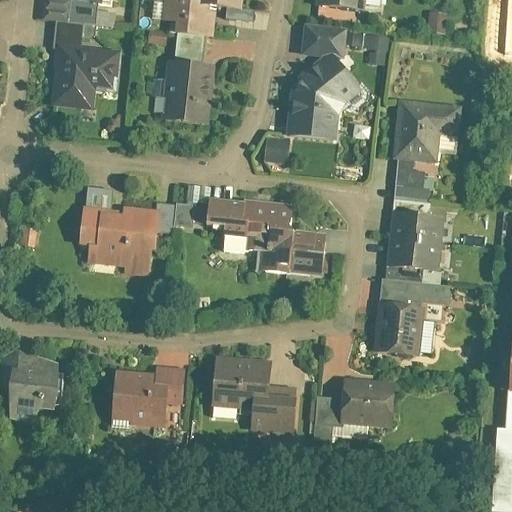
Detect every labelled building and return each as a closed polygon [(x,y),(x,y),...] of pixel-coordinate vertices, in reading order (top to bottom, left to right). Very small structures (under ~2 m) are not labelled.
[(323,0),(322,8),(367,13),(368,0),(323,0)] [(49,1),(47,20),(72,22),(73,3),(62,2),(49,1)] [(170,1),(168,24),(183,26),(182,38),(211,40),(221,41),(223,5),(200,4),(170,1)] [(453,17),(434,15),(432,34),(451,36),(453,17)] [(352,32),(310,28),(308,55),(332,57),(343,58),(349,59),(352,32)] [(174,36),(155,35),(154,49),(173,51),(174,36)] [(394,39),(357,35),(356,48),(376,50),(375,64),(391,66),(394,39)] [(180,65),(209,67),(211,40),(182,38),(180,65)] [(102,53),(63,50),(59,107),(98,110),(100,88),(102,53)] [(100,88),(118,89),(119,77),(122,78),(124,54),(102,53),(100,88)] [(366,90),(343,58),(332,57),(323,63),(308,74),(295,95),(293,140),(342,145),(344,117),(349,105),(366,90)] [(172,67),(168,121),(215,124),(219,71),(172,67)] [(466,109),(405,104),(400,162),(404,162),(429,164),(443,165),(445,135),(463,137),(466,109)] [(272,141),(269,163),(292,165),(295,144),(272,141)] [(427,189),(429,164),(404,162),(401,200),(433,203),(434,190),(427,189)] [(113,211),(115,190),(93,187),(90,208),(108,210),(113,211)] [(217,189),(195,187),(193,204),(201,205),(215,207),(216,200),(217,189)] [(250,203),(216,200),(215,207),(213,225),(231,227),(228,253),(253,256),(253,250),(262,251),(260,271),(330,279),(332,255),(329,255),(331,236),(297,232),(300,207),(250,201),(250,203)] [(182,207),(180,227),(199,229),(201,205),(193,204),(183,203),(182,207)] [(162,213),(160,232),(180,234),(180,227),(182,207),(163,205),(162,213)] [(97,247),(95,263),(100,263),(99,271),(120,274),(121,265),(131,267),(131,273),(156,276),(160,232),(162,213),(130,209),(129,215),(107,213),(108,210),(90,208),(86,246),(97,247)] [(449,220),(397,215),(392,267),(429,270),(444,271),(449,220)] [(391,281),(428,284),(429,270),(392,267),(391,281)] [(428,303),(454,305),(456,287),(428,284),(391,281),(389,305),(427,308),(428,303)] [(384,305),(380,352),(423,356),(427,308),(389,305),(384,305)] [(26,348),(6,361),(3,388),(17,389),(15,408),(17,408),(16,423),(42,425),(43,411),(63,413),(67,367),(26,348)] [(218,406),(262,410),(261,424),(299,428),(302,399),(273,397),(276,364),(222,359),(218,406)] [(121,372),(117,419),(172,424),(174,402),(187,404),(190,369),(163,366),(162,376),(121,372)] [(402,385),(351,380),(349,400),(348,417),(398,421),(402,385)] [(324,398),(322,424),(347,426),(348,417),(349,400),(324,398)] [(511,511),(511,427),(504,427),(498,511),(511,511)]
